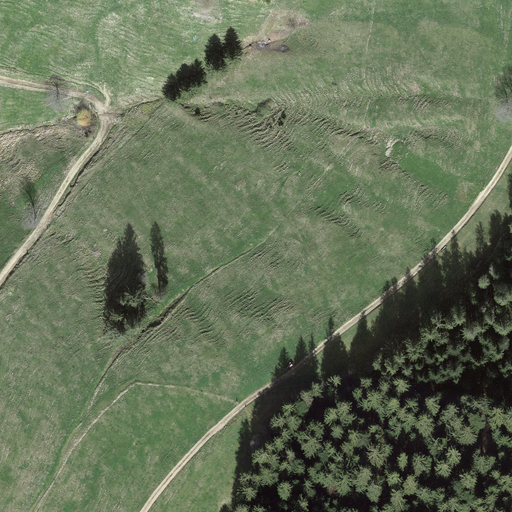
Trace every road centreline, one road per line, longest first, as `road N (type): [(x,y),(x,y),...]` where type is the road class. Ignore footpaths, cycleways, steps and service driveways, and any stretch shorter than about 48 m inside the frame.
road 1 (track): [(511,151),(449,237),(193,448),(143,511)]
road 2 (track): [(28,511),(121,345),(192,282),(251,245)]
road 3 (track): [(0,79),(86,97),(106,113),(92,148),(0,286)]
